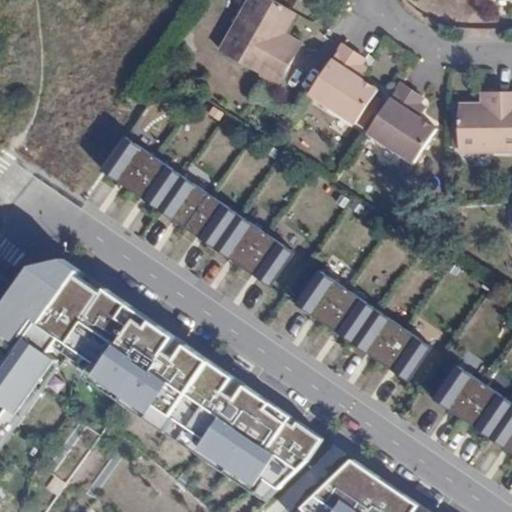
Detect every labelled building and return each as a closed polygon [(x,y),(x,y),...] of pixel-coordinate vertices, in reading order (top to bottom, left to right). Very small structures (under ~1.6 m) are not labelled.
[(257,0),(231,44),(290,79),(309,51),(285,36),(301,14),(279,0),(257,0)] [(349,41),(317,87),(362,117),(384,84),(364,70),(372,57),(349,41)] [(427,92),(408,78),(373,124),(422,157),(444,120),(420,102),(427,92)] [(468,102),(469,148),(511,147),(511,90),(500,91),(500,100),(468,102)] [(103,173),(133,194),(163,150),(133,129),(103,173)] [(133,194),(160,213),(191,169),(163,150),(133,194)] [(160,213),(187,231),(217,187),(191,169),(160,213)] [(187,231),(213,249),(244,205),(217,187),(187,231)] [(213,249),(241,268),(271,224),(244,205),(213,249)] [(271,224),(241,268),(270,287),(300,244),(271,224)] [(0,306),(56,347),(266,504),(325,421),(72,244),(40,252),(0,306)] [(295,306),(321,325),(350,286),(324,267),(295,306)] [(321,325),(349,346),(377,305),(350,286),(321,325)] [(349,346),(376,364),(404,322),(377,305),(349,346)] [(0,438),(56,358),(0,317),(0,438)] [(404,322),(376,364),(407,384),(434,342),(404,322)] [(429,408),(456,425),(486,380),(459,363),(429,408)] [(456,425),(484,443),(511,399),(511,396),(486,380),(456,425)] [(511,399),(484,443),(511,461),(511,399)] [(80,421),(47,468),(66,482),(100,435),(80,421)] [(440,511),(347,446),(294,511),(440,511)]
